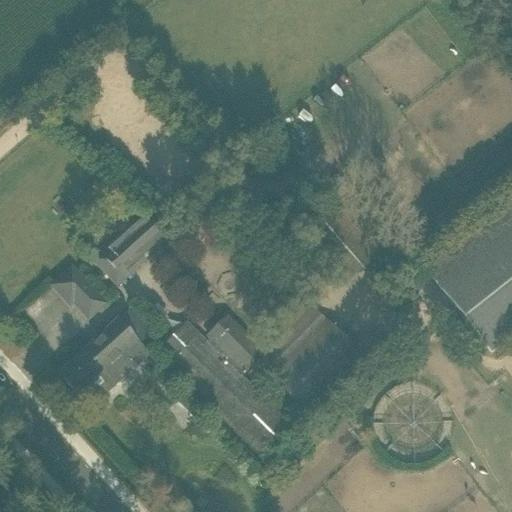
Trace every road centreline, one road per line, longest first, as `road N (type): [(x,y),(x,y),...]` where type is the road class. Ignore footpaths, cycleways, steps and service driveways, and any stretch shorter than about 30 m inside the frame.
road 1 (unknown): [(0,149),(81,88),(100,90),(170,160)]
road 2 (tertiary): [(115,511),(0,384)]
